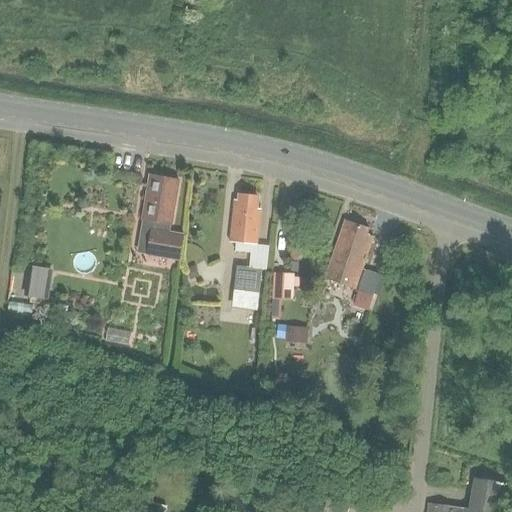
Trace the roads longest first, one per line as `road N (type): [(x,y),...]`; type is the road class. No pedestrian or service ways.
road 1 (tertiary): [(454,211),(271,150),(0,106)]
road 2 (residential): [(420,511),(454,211)]
